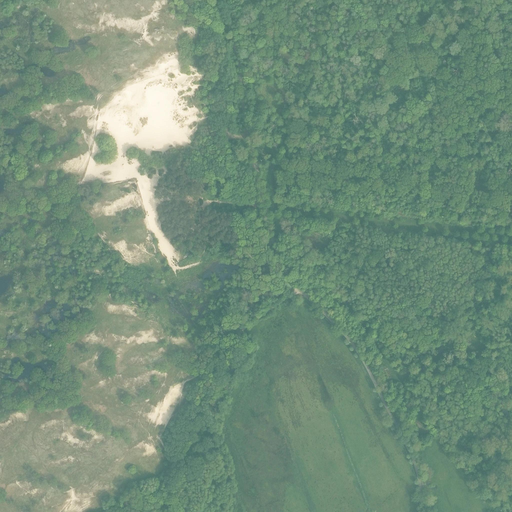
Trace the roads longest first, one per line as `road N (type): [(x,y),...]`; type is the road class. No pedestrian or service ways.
road 1 (unclassified): [(421,511),(410,453),(358,352),(277,255),(224,0)]
road 2 (track): [(283,267),(258,272),(196,199),(134,176),(81,181)]
